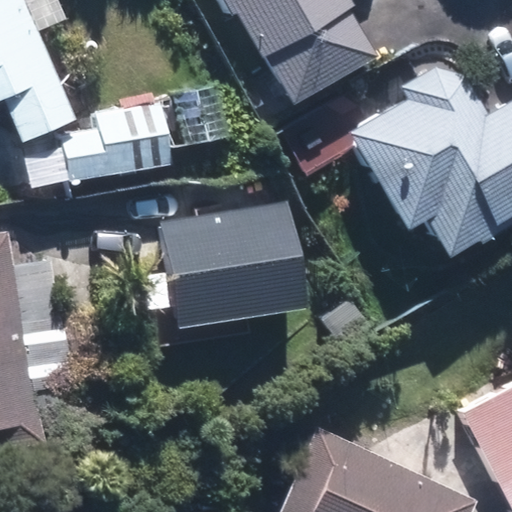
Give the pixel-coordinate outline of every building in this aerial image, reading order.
[(0,0),(0,124),(9,146),(65,121),(27,36),(62,21),(52,0),(0,0)] [(339,0),(212,0),(249,64),(256,60),(283,108),(368,61),(341,13),(345,10),(339,0)] [(511,97),(480,116),(446,57),(390,89),(398,103),(338,136),(392,232),(409,223),(433,266),(491,233),(487,226),(511,212),(511,97)] [(213,79),(164,90),(179,163),(229,153),(213,79)] [(159,99),(69,117),(73,135),(50,139),(60,188),(172,166),(159,99)] [(137,254),(149,347),(244,335),(242,321),(293,314),(278,204),(151,221),(155,252),(137,254)] [(63,394),(46,260),(3,265),(0,238),(0,451),(27,448),(25,431),(56,427),(51,395),(63,394)] [(511,511),(511,382),(451,413),(500,511),(511,511)] [(459,511),(466,500),(309,425),(266,511),(459,511)]
